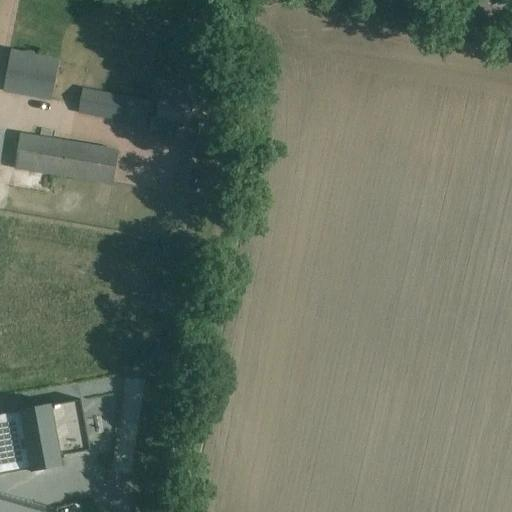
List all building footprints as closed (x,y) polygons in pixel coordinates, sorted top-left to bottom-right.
[(2,93),(52,102),(59,60),(11,50),(2,93)] [(155,99),(157,84),(99,74),(96,89),(155,99)] [(164,87),(157,120),(151,118),(148,136),(174,141),(178,123),(189,125),(195,93),(164,87)] [(145,126),(150,101),(83,88),(78,114),(145,126)] [(114,150),(20,134),(14,170),(113,186),(118,151),(114,150)] [(185,141),(177,185),(196,189),(204,145),(185,141)] [(138,315),(134,332),(155,337),(159,320),(138,315)] [(20,411),(0,414),(0,475),(30,470),(31,472),(33,472),(32,469),(46,466),(60,464),(61,467),(63,467),(61,457),(90,452),(81,400),(51,405),(51,404),(49,404),(50,406),(22,411),(22,409),(20,410),(20,411)]
